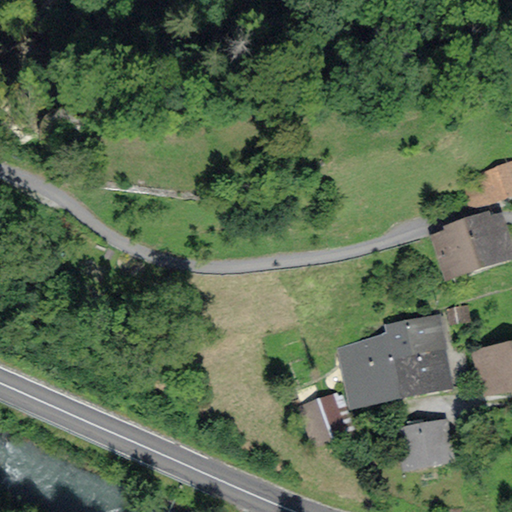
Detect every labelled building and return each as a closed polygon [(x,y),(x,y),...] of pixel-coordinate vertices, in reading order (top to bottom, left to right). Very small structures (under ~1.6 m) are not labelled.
[(482,184),(465,190),(469,202),(501,195),(511,191),(511,167),(480,179),(482,184)] [(489,235),(486,224),(439,238),(450,273),(507,255),(500,232),(489,235)] [(470,322),(466,305),(447,309),(451,326),(470,322)] [(386,343),(396,395),(470,379),(464,350),(441,355),(429,358),(427,348),(439,346),(434,322),(393,331),(395,342),(386,343)] [(356,403),(396,395),(386,343),(339,353),(341,361),(347,360),(356,403)] [(511,349),(478,355),(488,391),(511,388),(511,349)] [(314,442),(348,430),(337,399),(304,410),(314,442)] [(447,458),(441,429),(405,435),(410,465),(447,458)]
